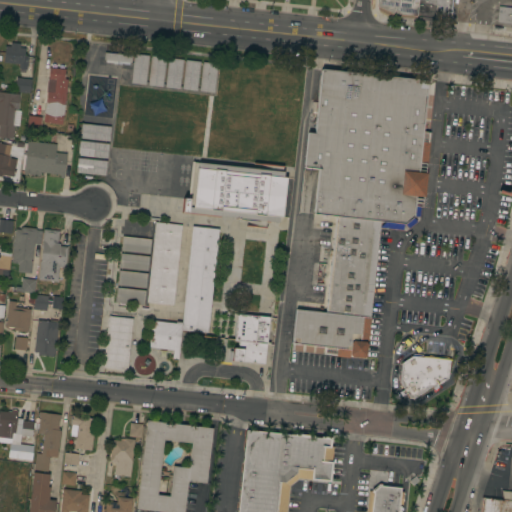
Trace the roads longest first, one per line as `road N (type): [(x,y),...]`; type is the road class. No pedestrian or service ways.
road 1 (tertiary): [(511,58),(0,4)]
road 2 (residential): [(0,379),(438,428),(511,426)]
